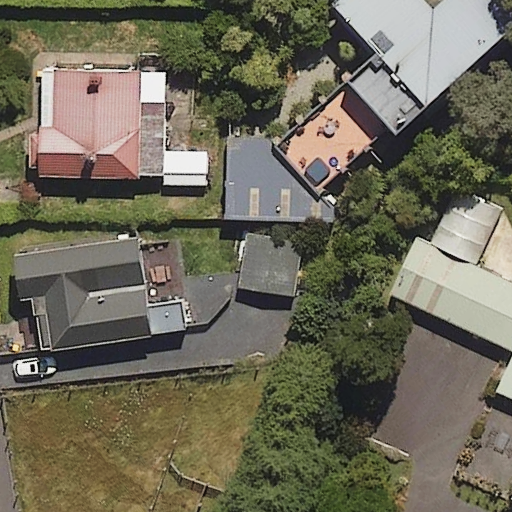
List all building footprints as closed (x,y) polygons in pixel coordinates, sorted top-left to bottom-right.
[(511,17),(511,0),(338,0),(382,49),(282,137),(231,136),(230,218),(333,219),(333,174),(511,17)] [(165,65),(56,63),(54,127),(36,126),(35,169),(165,172),(165,180),(206,181),(206,149),(163,148),(165,65)] [(501,206),(456,185),(431,240),(416,233),(390,289),(511,345),(511,354),(497,387),(511,394),(511,280),(475,263),(501,206)] [(295,236),(246,229),(238,289),(287,296),(295,236)] [(148,303),(138,233),(16,251),(21,291),(43,288),(51,343),(184,324),(181,299),(148,303)]
